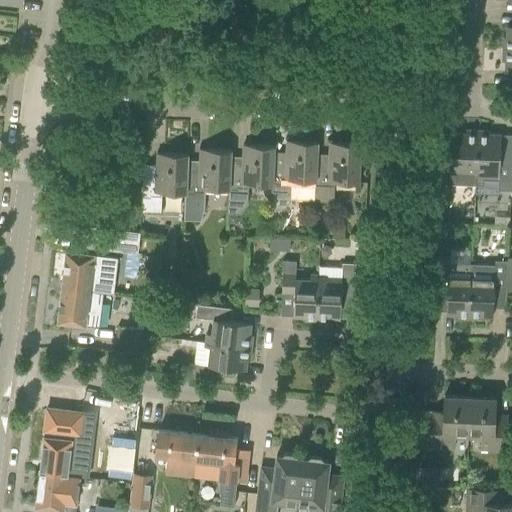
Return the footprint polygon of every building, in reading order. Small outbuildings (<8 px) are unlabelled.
[(502,37),(502,50),(511,49),(511,26),(506,26),(506,37),(502,37)] [(511,49),(502,50),(501,61),(505,61),(504,73),(511,73),(511,49)] [(475,177),(477,131),(465,130),(465,133),(453,133),(452,153),(440,152),(438,188),(451,189),(452,171),(467,171),(466,177),(475,177)] [(477,131),(475,177),(474,186),(483,186),(483,180),(498,180),(497,191),(510,191),(511,155),(499,155),(500,135),(488,134),(489,131),(477,131)] [(271,185),(270,209),(271,209),(281,209),(283,209),(290,198),(291,180),(314,181),(315,181),(316,154),(317,142),(293,141),(292,151),(285,150),(285,152),(273,152),(272,185),(271,185)] [(314,181),(313,201),(333,202),(334,182),(358,183),(360,143),(336,142),(335,153),(328,152),(328,154),(316,154),(315,181),(314,181)] [(229,189),(227,189),(226,213),(239,214),(247,204),(248,184),(271,185),(272,185),(273,152),(274,146),(250,145),(249,155),(242,155),(242,157),(230,156),(229,189)] [(185,193),(184,193),(183,219),(200,220),(203,208),(204,188),(227,189),(229,189),(230,156),(230,150),(206,149),(206,159),(199,159),(199,161),(187,160),(185,193)] [(185,193),(187,160),(187,154),(163,153),(163,163),(155,163),(155,165),(143,164),(140,212),(160,213),(161,192),(184,193),(185,193)] [(271,209),(271,217),(281,218),(281,209),(271,209)] [(227,215),(226,224),(232,224),(236,220),(237,215),(227,215)] [(78,247),(117,252),(120,230),(80,226),(78,247)] [(332,238),(343,238),(343,227),(332,227),(332,238)] [(65,251),(61,287),(101,291),(112,292),(116,258),(65,251)] [(468,319),(470,272),(471,264),(447,263),(447,259),(435,258),(433,294),(446,295),(445,315),(457,315),(457,318),(468,319)] [(282,260),(282,276),(281,296),(293,297),(292,317),(304,318),(304,321),(315,321),(318,275),(309,274),(309,280),(295,279),(295,261),(282,260)] [(471,264),(470,272),(468,319),(480,319),(480,316),(492,317),(493,297),(505,297),(505,291),(506,274),(507,261),(494,261),(494,265),(471,264)] [(318,275),(315,321),(327,322),(328,319),(339,319),(340,299),(352,300),(354,264),(341,263),(340,281),(326,281),(326,275),(318,275)] [(182,271),(182,286),(190,286),(191,271),(182,271)] [(101,291),(61,287),(57,322),(96,326),(101,291)] [(256,287),(245,287),(244,304),(255,305),(256,287)] [(168,290),(167,298),(179,299),(180,291),(168,290)] [(232,309),(212,307),(196,305),(194,318),(212,320),(211,334),(205,334),(204,342),(251,347),(252,335),(249,335),(250,324),(230,321),(232,309)] [(144,332),(143,333),(144,333),(161,335),(162,324),(145,322),(144,332)] [(116,327),(116,332),(114,352),(137,354),(140,329),(136,329),(116,327)] [(189,364),(188,376),(223,381),(224,376),(231,377),(235,369),(245,370),(246,359),(249,359),(251,347),(204,342),(203,350),(209,351),(207,366),(189,364)] [(147,361),(136,360),(135,370),(146,371),(147,361)] [(442,413),(430,412),(428,447),(453,448),(454,435),(467,436),(469,397),(443,395),(442,413)] [(495,398),(469,397),(467,436),(480,436),(480,449),(505,450),(506,415),(494,415),(495,398)] [(43,437),(39,471),(79,476),(79,477),(86,478),(90,449),(78,448),(82,412),(46,408),(43,432),(46,432),(45,437),(43,437)] [(197,434),(160,430),(157,430),(154,455),(166,456),(164,473),(193,476),(197,434)] [(197,434),(193,476),(218,479),(219,505),(233,506),(236,473),(232,472),(234,458),(236,439),(220,437),(221,431),(208,430),(208,435),(197,434)] [(260,467),(258,487),(254,511),(274,511),(276,501),(296,504),(302,458),(276,455),(274,472),(268,471),(268,468),(260,467)] [(302,458),(296,504),(316,506),(315,511),(338,511),(342,477),(334,475),(334,479),(326,478),(328,461),(319,460),(302,458)] [(39,471),(34,506),(75,511),(79,477),(79,476),(39,471)] [(151,475),(132,473),(130,483),(128,504),(148,506),(151,475)] [(501,490),(481,489),(466,488),(464,511),(511,511),(511,503),(500,503),(501,490)] [(412,492),(412,501),(424,501),(424,492),(412,492)]
